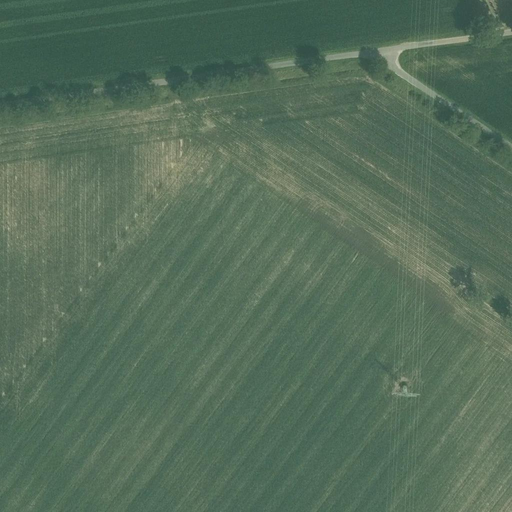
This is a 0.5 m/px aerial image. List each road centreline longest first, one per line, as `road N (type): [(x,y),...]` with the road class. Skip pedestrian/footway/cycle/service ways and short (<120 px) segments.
road 1 (unclassified): [(0,102),(369,43)]
road 2 (unclassified): [(369,43),(511,141)]
road 3 (unclassified): [(369,43),(511,25)]
